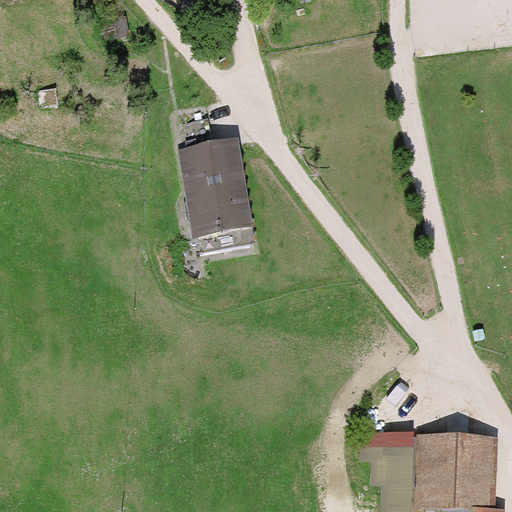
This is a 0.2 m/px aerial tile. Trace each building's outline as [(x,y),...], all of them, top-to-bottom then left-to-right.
[(186,157),(213,153),(208,122),(181,125),(186,157)] [(186,157),(183,158),(195,241),(248,233),(236,150),(213,153),(186,157)] [(448,417),(446,446),(464,446),(465,418),(448,417)] [(383,443),(380,511),(407,511),(411,444),(383,443)] [(417,445),(414,511),(491,511),(493,447),(464,446),(446,446),(417,445)]
